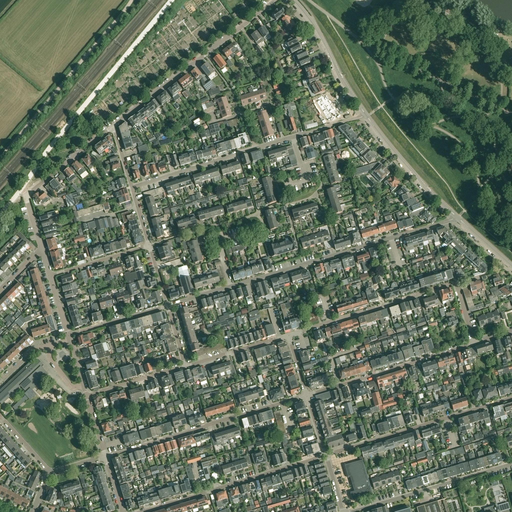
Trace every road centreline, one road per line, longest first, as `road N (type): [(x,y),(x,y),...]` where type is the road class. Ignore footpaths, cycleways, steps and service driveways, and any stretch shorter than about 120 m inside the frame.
road 1 (residential): [(474,342),(454,283),(288,335)]
road 2 (residential): [(231,285),(456,217)]
road 3 (residential): [(105,456),(306,395)]
road 4 (residential): [(275,0),(111,126)]
road 5 (track): [(132,0),(0,158)]
road 6 (residential): [(324,456),(511,398)]
road 7 (residential): [(141,511),(324,456)]
road 8 (residential): [(306,395),(474,342)]
road 9 (residential): [(356,511),(511,463)]
road 10 (tertiary): [(456,217),(365,114)]
road 11 (tertiary): [(365,114),(293,0)]
road 12 (residential): [(131,187),(254,148)]
